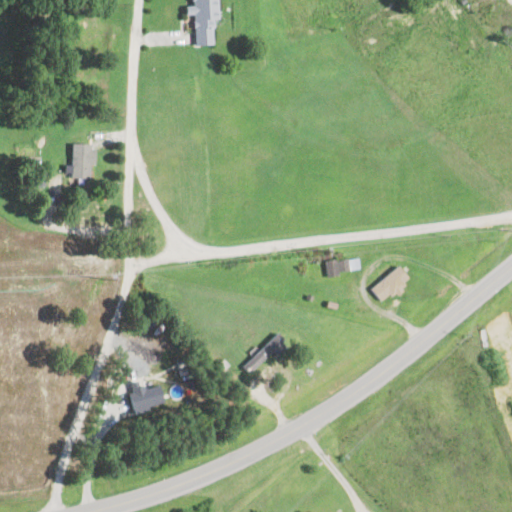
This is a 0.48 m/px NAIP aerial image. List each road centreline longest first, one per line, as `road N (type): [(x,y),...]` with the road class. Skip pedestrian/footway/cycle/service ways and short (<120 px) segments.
road 1 (residential): [(511,218),(220,250),(188,238),(164,216),(130,139),(135,0)]
road 2 (residential): [(75,511),(297,435),(511,261)]
